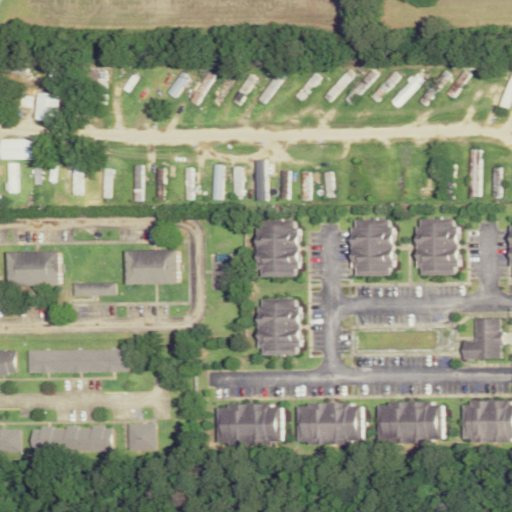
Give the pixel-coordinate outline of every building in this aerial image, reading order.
[(166,93),(175,99),(190,78),(181,72),(166,93)] [(396,108),(423,83),(416,76),(389,101),(396,108)] [(58,121),(59,94),(37,93),(36,120),(58,121)] [(481,150),(470,150),(469,196),(479,197),(481,150)] [(268,200),(267,159),(253,160),(254,201),(268,200)] [(9,192),(18,192),(19,163),(10,162),(9,192)] [(423,186),(416,186),(416,197),(430,197),(429,163),(422,164),(423,186)] [(211,199),(222,199),(223,164),(212,164),(211,199)] [(232,195),(240,196),(241,166),(233,166),(232,195)] [(191,168),(184,168),(185,199),(194,198),(194,186),(191,186),(191,168)] [(451,275),(451,267),(457,267),(456,226),(452,226),(451,218),(416,219),(417,239),(412,240),(412,269),(418,268),(418,276),(451,275)] [(347,276),(388,276),(388,220),(352,220),(352,240),(347,240),(347,276)] [(257,277),(297,277),(296,229),(291,229),(291,221),(251,221),(252,270),(257,269),(257,277)] [(173,251),(122,252),(122,285),(174,284),(173,251)] [(57,286),(56,252),(4,253),(5,287),(57,286)] [(113,283),(73,283),(73,296),(114,295),(113,283)] [(253,356),(296,355),(295,307),(292,307),(292,299),(258,300),(258,319),(253,319),(253,356)] [(499,359),(498,319),(472,319),(472,342),(458,342),(459,360),(499,359)] [(126,372),(126,349),(25,350),(26,373),(126,372)] [(13,351),(0,350),(0,374),(13,374),(13,351)] [(441,402),(383,403),(383,406),(374,406),(375,438),(384,438),(384,444),(442,443),(441,402)] [(459,402),(459,443),(508,443),(508,439),(511,438),(511,405),(509,405),(509,402),(459,402)] [(361,403),(294,405),(295,442),(304,442),(304,445),(362,444),(361,403)] [(276,445),(276,422),(278,422),(278,405),(222,404),(222,408),(213,408),(213,438),(223,438),(223,445),(276,445)] [(153,448),(152,423),(125,424),(125,449),(153,448)] [(109,450),(109,426),(28,429),(28,452),(109,450)] [(0,453),(19,453),(19,429),(0,429),(0,453)]
